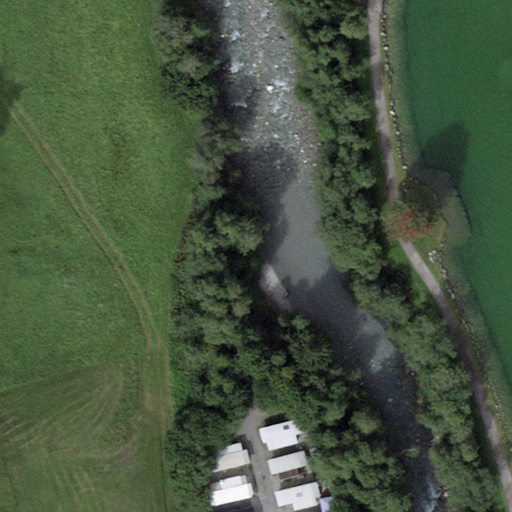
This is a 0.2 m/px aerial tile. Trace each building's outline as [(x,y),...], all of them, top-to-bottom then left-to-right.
[(295,420),(260,429),(263,445),(299,437),(295,420)] [(243,449),(208,457),(212,474),(247,465),(243,449)] [(304,450),(269,458),(272,475),(308,466),(304,450)] [(246,481),(210,490),(214,506),(249,498),(246,481)] [(314,483),(278,491),(282,508),(318,500),(314,483)]
